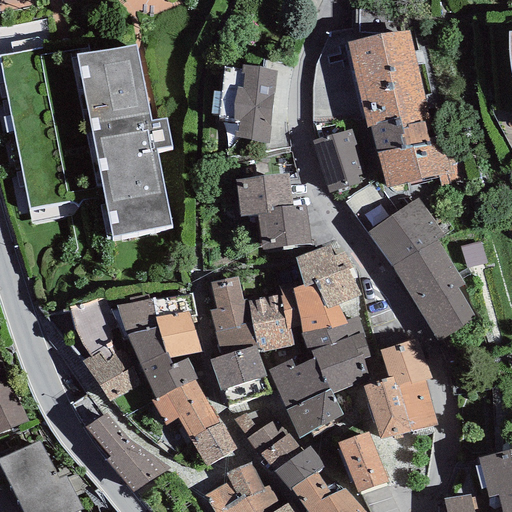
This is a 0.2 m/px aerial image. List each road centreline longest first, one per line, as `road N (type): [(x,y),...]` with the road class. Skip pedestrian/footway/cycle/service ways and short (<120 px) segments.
road 1 (residential): [(429,511),(443,413),(433,359),(319,198),(301,146),(302,75),(331,0)]
road 2 (tertiary): [(130,511),(54,405),(0,249)]
